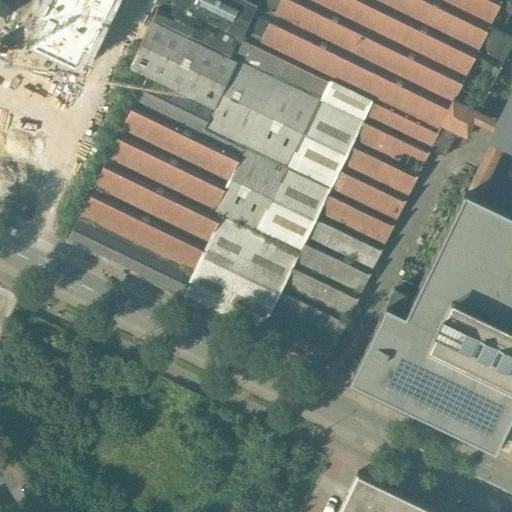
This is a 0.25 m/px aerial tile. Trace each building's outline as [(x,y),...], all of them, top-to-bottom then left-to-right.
[(112,0),(50,0),(39,24),(44,26),(30,54),(70,73),(79,54),(86,57),(112,0)] [(511,0),(175,0),(170,12),(157,6),(130,66),(147,75),(68,238),(67,240),(175,293),(176,291),(182,293),(181,295),(326,366),(430,149),(432,150),(443,155),(445,156),(456,132),(457,132),(465,136),(467,137),(474,121),(479,111),(511,42),(511,0)] [(30,54),(26,52),(11,84),(0,78),(0,136),(31,151),(70,73),(30,54)] [(511,91),(498,120),(479,111),(474,121),(493,130),(489,140),(491,141),(503,147),(511,151),(511,91)] [(511,213),(479,197),(503,147),(491,141),(467,191),(465,190),(417,289),(410,285),(405,294),(394,289),(362,356),(358,363),(355,365),(353,369),(353,373),(351,378),(493,447),(511,412),(511,213)] [(441,511),(358,472),(338,511),(441,511)]
